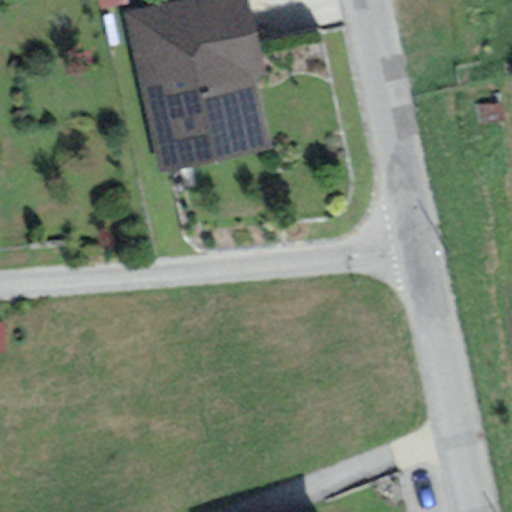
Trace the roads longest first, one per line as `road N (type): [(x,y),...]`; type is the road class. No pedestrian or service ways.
road 1 (residential): [(416,250),(0,287)]
road 2 (unclassified): [(476,511),(416,250)]
road 3 (unclassified): [(416,250),(367,0)]
